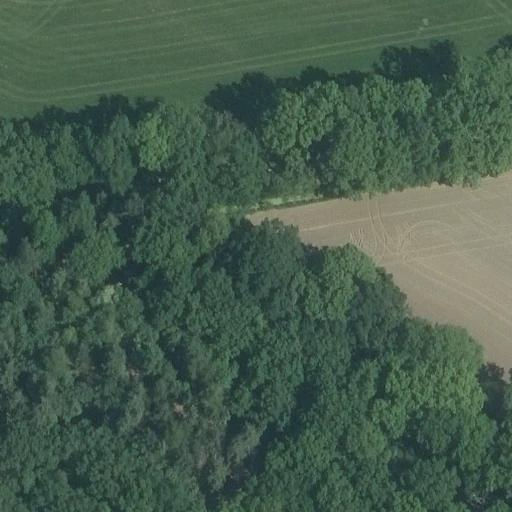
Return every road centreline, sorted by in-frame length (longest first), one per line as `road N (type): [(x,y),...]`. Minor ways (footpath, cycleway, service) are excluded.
road 1 (track): [(13,215),(511,474)]
road 2 (track): [(511,129),(0,217)]
